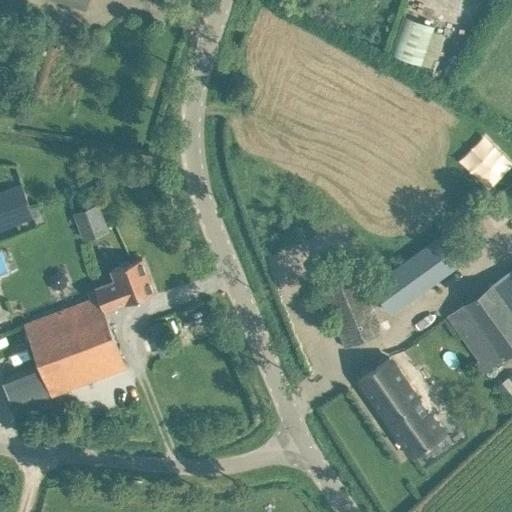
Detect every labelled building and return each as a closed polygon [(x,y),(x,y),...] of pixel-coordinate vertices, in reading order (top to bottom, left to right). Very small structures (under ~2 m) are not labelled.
[(88,0),(59,0),(86,9),(88,0)] [(418,8),(407,48),(450,59),(464,8),(451,5),(448,16),(418,8)] [(21,183),(0,191),(0,228),(21,221),(34,216),(21,183)] [(104,222),(96,203),(74,212),(82,231),(104,222)] [(450,227),(371,283),(391,311),(470,255),(450,227)] [(349,252),(311,268),(345,346),(382,330),(349,252)] [(155,291),(142,257),(111,268),(116,281),(88,291),(90,298),(0,331),(0,371),(12,402),(49,388),(51,395),(53,395),(53,393),(124,367),(125,368),(126,367),(105,310),(155,291)] [(487,366),(511,346),(511,267),(449,315),(487,366)] [(390,356),(358,379),(412,455),(444,433),(390,356)]
